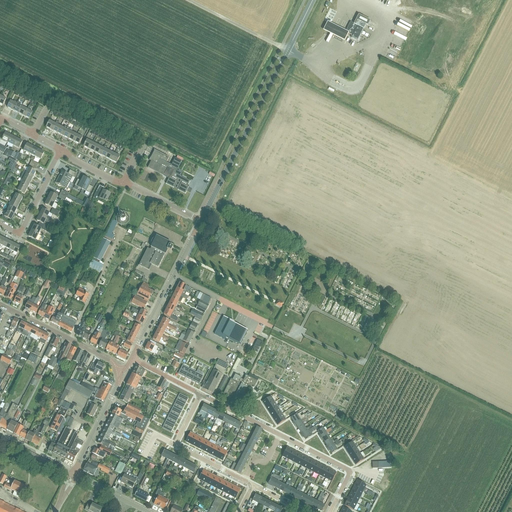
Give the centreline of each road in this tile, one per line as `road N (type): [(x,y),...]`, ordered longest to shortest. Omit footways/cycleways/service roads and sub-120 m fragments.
road 1 (track): [(400,297),(210,203)]
road 2 (tertiary): [(201,221),(287,50)]
road 3 (residential): [(244,480),(177,445),(199,394)]
road 4 (residential): [(329,511),(349,471),(279,435)]
road 5 (residential): [(69,340),(123,232)]
